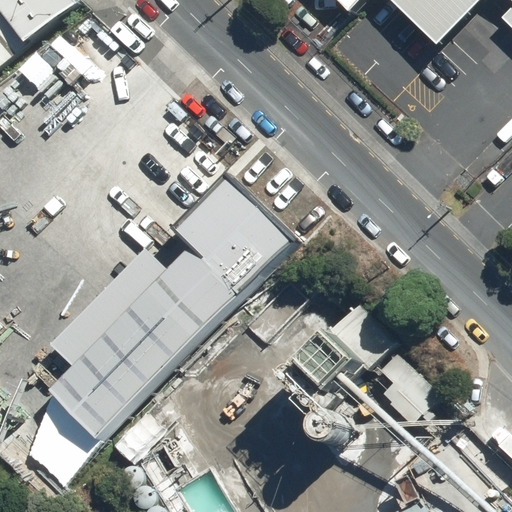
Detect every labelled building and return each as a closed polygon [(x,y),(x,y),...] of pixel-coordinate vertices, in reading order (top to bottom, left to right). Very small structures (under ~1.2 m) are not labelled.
[(0,0),(0,75),(85,10),(75,0),(0,0)] [(349,0),(361,11),(370,0),(349,0)] [(400,0),(449,46),(493,0),(400,0)] [(125,50),(96,21),(66,50),(95,80),(125,50)] [(425,82),(368,29),(346,53),(402,106),(425,82)] [(86,83),(58,50),(12,89),(43,127),(57,115),(53,110),(86,83)] [(0,240),(54,197),(1,131),(0,131),(0,240)] [(30,455),(65,485),(298,242),(228,174),(173,231),(191,247),(167,270),(145,248),(49,344),(72,366),(48,390),(54,396),(30,455)] [(352,393),(405,343),(371,306),(318,356),(352,393)] [(403,356),(386,374),(400,387),(391,396),(421,426),(447,399),(403,356)] [(511,474),(470,431),(455,445),(505,496),(511,489),(511,474)]
